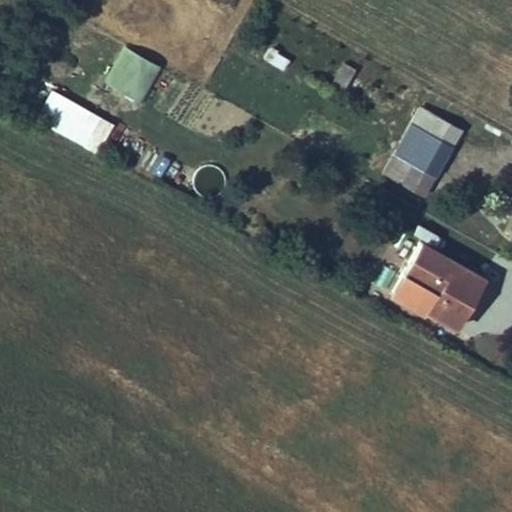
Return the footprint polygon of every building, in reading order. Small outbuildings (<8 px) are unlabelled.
[(269,44),(262,57),(282,68),(289,55),(269,44)] [(119,45),(106,85),(147,98),(160,58),(119,45)] [(345,86),(355,65),(336,57),(327,78),(345,86)] [(97,150),(113,117),(48,85),(32,117),(97,150)] [(375,142),(417,164),(433,133),(409,121),(421,99),(403,89),(375,142)] [(458,128),(481,141),(490,125),(467,112),(458,128)] [(443,153),(467,166),(481,141),(458,128),(443,153)] [(472,335),(499,290),(430,251),(401,304),(434,324),(438,316),(472,335)]
